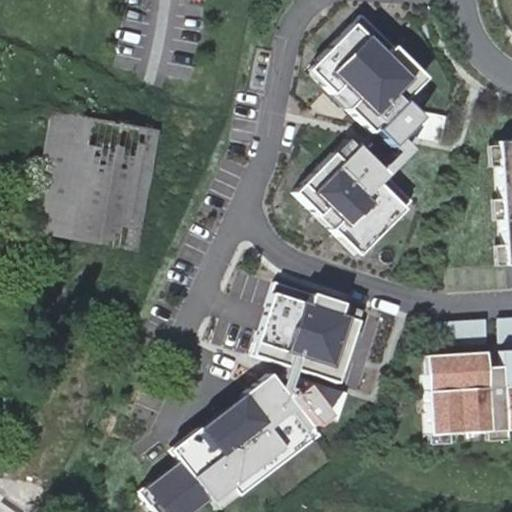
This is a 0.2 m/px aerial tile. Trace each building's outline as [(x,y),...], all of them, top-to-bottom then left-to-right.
[(56,30),(63,4),(48,0),(30,0),(24,22),(56,30)] [(245,34),(249,17),(220,12),(217,28),(245,34)] [(422,79),(357,14),(303,68),(368,133),(422,79)] [(200,81),(233,84),(237,33),(204,31),(200,81)] [(31,231),(134,249),(156,133),(53,113),(31,231)] [(407,204),(342,139),(288,193),(353,257),(407,204)] [(511,142),(495,144),(507,269),(511,268),(511,142)] [(335,384),(358,310),(271,282),(247,356),(274,364),(291,370),(335,384)] [(216,317),(212,332),(233,337),(237,323),(216,317)] [(511,341),(511,319),(434,325),(435,346),(511,341)] [(511,431),(511,349),(495,350),(496,366),(482,367),(481,351),(436,354),(438,373),(422,374),(427,437),(511,431)] [(438,373),(436,354),(421,355),(422,374),(438,373)] [(285,383),(291,370),(274,364),(267,381),(282,397),(293,386),(285,383)] [(218,507),(317,432),(313,427),(324,419),(336,422),(345,394),(299,380),(293,386),(282,397),(267,381),(258,371),(166,450),(172,459),(135,491),(152,511),(193,511),(212,499),(218,507)] [(0,429),(12,436),(31,398),(8,387),(0,382),(0,429)]
